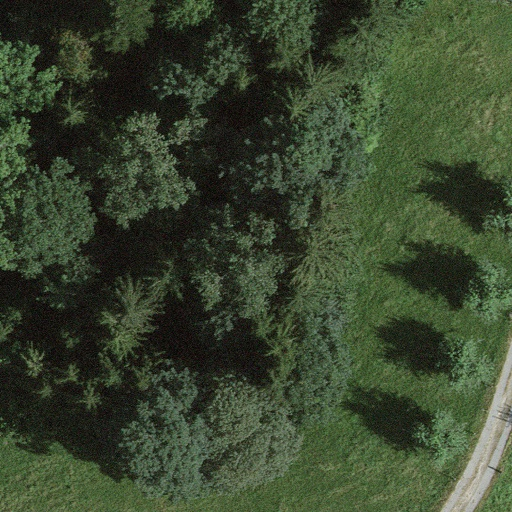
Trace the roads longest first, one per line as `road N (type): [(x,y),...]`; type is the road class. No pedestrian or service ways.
road 1 (track): [(0,217),(73,197),(126,160),(262,0)]
road 2 (track): [(511,382),(458,511)]
